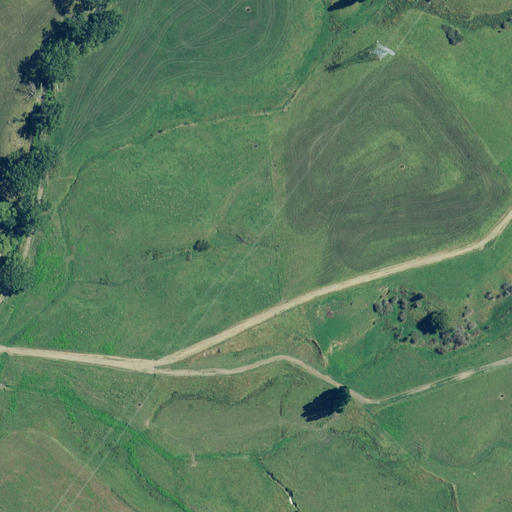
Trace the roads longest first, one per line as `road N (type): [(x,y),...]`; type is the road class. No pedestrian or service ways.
road 1 (track): [(511,213),(465,250),(318,294),(142,366)]
road 2 (track): [(511,362),(368,404),(282,360),(181,376),(142,366)]
road 3 (track): [(0,351),(142,366)]
